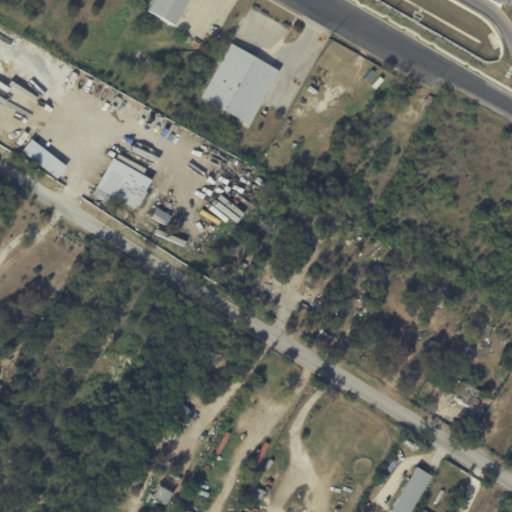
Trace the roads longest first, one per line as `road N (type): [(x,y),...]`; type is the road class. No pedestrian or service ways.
road 1 (residential): [(0,165),(511,480)]
road 2 (residential): [(303,0),(511,105)]
